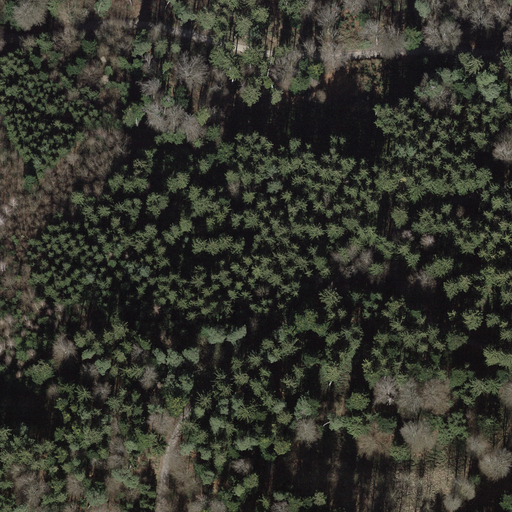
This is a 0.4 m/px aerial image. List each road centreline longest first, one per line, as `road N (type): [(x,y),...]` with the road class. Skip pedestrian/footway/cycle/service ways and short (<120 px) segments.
road 1 (track): [(511,185),(437,208),(381,240),(203,398),(165,464),(162,511)]
road 2 (track): [(511,61),(469,53),(242,49),(145,23),(23,41)]
road 3 (track): [(330,286),(389,296),(511,357)]
